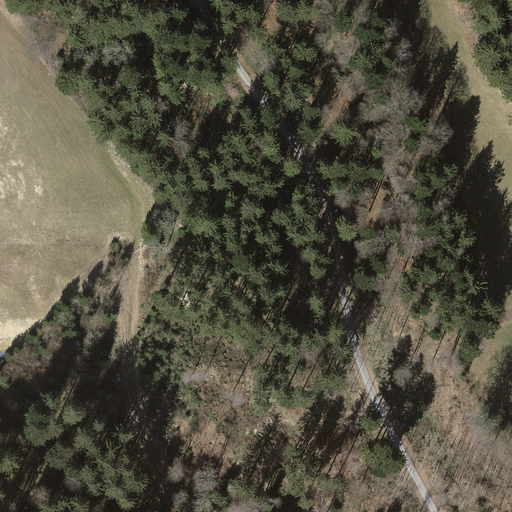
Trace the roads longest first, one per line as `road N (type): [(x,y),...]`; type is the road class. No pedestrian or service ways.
road 1 (track): [(198,0),(305,161),(335,229),(354,352),(435,511)]
road 2 (track): [(11,0),(139,181),(144,213),(124,314),(122,374),(132,432),(169,511)]
